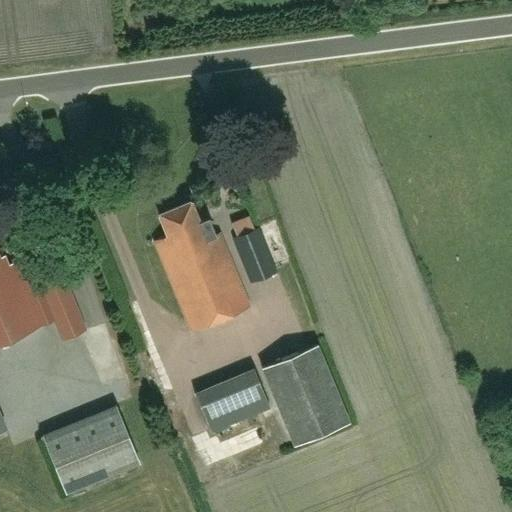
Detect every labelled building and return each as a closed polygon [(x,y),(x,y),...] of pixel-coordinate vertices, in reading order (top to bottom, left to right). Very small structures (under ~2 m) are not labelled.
[(152,239),(190,331),(249,306),(223,242),(222,243),(218,233),(214,235),(206,216),(198,220),(191,201),(158,214),(166,234),(152,239)] [(232,237),(250,281),(276,271),(258,227),(232,237)] [(0,341),(53,320),(61,339),(85,330),(56,258),(33,268),(39,284),(25,290),(13,260),(7,263),(3,253),(0,254),(0,341)] [(88,325),(99,377),(118,373),(107,321),(88,325)] [(316,343),(261,366),(293,444),(349,421),(316,343)] [(253,368),(193,393),(210,432),(269,407),(253,368)] [(116,406),(42,436),(64,492),(139,461),(116,406)]
